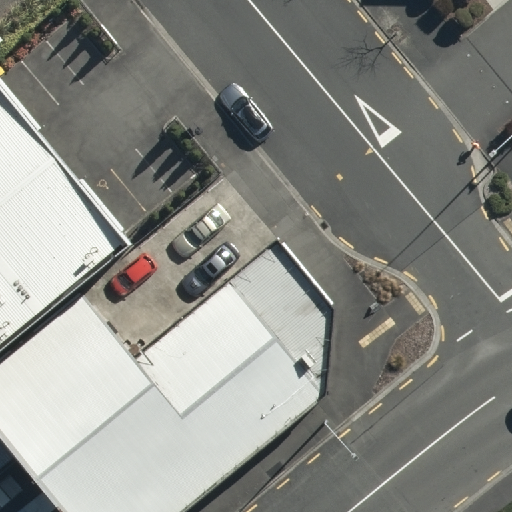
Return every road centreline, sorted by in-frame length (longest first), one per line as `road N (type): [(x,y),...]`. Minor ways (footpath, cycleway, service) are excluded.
road 1 (unclassified): [(511,320),(247,0)]
road 2 (unclassified): [(351,511),(511,383)]
